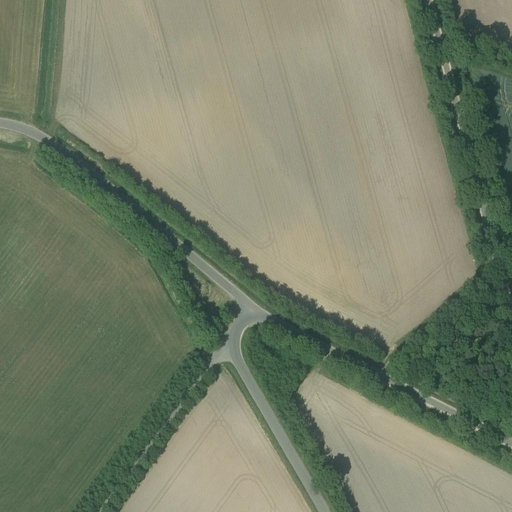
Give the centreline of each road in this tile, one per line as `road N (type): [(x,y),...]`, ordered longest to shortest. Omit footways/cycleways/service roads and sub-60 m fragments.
road 1 (unclassified): [(430,0),(511,305)]
road 2 (unclassified): [(0,124),(39,136),(77,163),(249,306)]
road 3 (unclassified): [(249,306),(511,444)]
road 4 (unclassified): [(322,511),(236,364),(232,338),(249,306)]
